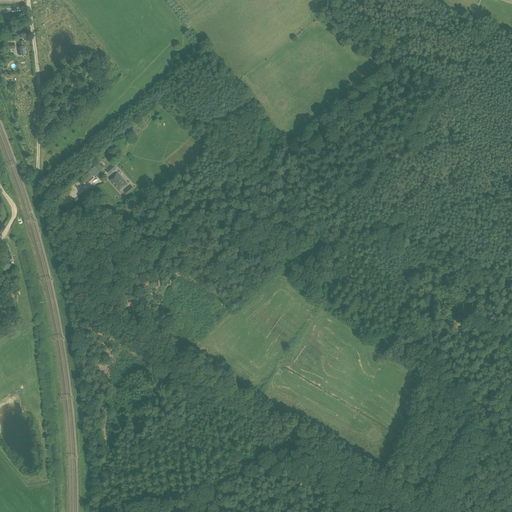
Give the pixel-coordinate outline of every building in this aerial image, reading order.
[(0,68),(0,70),(5,89),(9,89),(3,67),(0,68)] [(104,173),(107,176),(109,174),(109,175),(116,169),(113,165),(106,171),(104,173)] [(81,180),(85,184),(94,176),(94,177),(97,175),(92,169),(89,171),(90,172),(81,180)] [(110,180),(120,190),(127,184),(117,173),(110,180)] [(96,179),(88,185),(89,188),(98,182),(96,179)] [(124,191),(127,195),(134,189),(131,185),(124,191)] [(136,191),(129,196),(131,199),(138,194),(136,191)] [(2,245),(8,256),(12,254),(6,243),(2,245)] [(8,262),(9,267),(14,265),(11,256),(5,258),(7,263),(8,262)]
